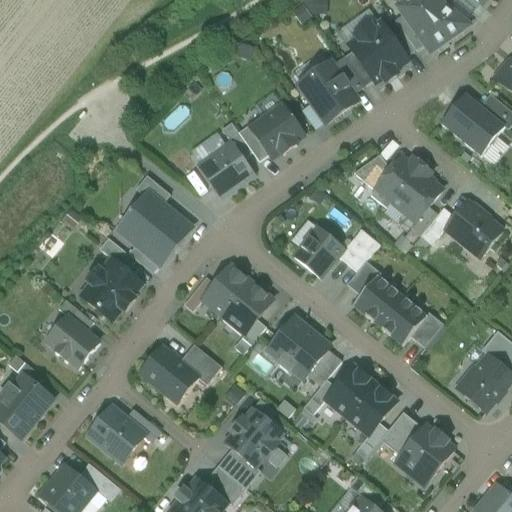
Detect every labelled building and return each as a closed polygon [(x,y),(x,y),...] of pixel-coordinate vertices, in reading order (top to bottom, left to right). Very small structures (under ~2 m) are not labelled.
[(414,0),(400,11),(430,54),(467,28),(431,0),(414,0)] [(387,34),(374,32),(371,28),(356,39),(358,42),(349,49),(353,55),(374,85),(376,88),(384,82),(387,86),(398,78),(395,74),(408,66),(406,62),(394,46),(395,45),(393,42),(387,34)] [(416,55),(402,35),(393,42),(395,45),(394,46),(406,62),(416,55)] [(374,85),(353,55),(343,62),(364,92),(374,85)] [(364,92),(343,62),(334,69),(354,99),(364,92)] [(331,66),(317,76),(316,82),(301,92),(326,128),(359,105),(354,99),(334,69),(331,66)] [(511,68),(509,72),(505,69),(494,82),(511,96),(511,68)] [(505,130),(465,98),(439,127),(482,160),(505,130)] [(283,109),(251,132),(269,159),(272,162),(281,155),(284,158),(297,149),(295,146),(304,139),(283,109)] [(239,136),(232,127),(222,134),(231,147),(243,163),(253,156),(239,136)] [(251,132),(249,130),(239,136),(253,156),(260,166),(269,159),(251,132)] [(486,161),(497,167),(507,148),(496,142),(486,161)] [(231,147),(199,170),(222,202),(254,179),(243,163),(231,147)] [(380,159),(354,177),(375,194),(393,173),(387,169),(380,159)] [(375,194),(371,199),(387,213),(392,207),(416,226),(429,211),(443,194),(427,181),(431,176),(413,162),(409,166),(403,161),(375,194)] [(114,236),(160,272),(195,231),(150,194),(114,236)] [(455,221),(446,233),(482,262),(503,235),(467,206),(455,221)] [(416,226),(411,232),(421,240),(439,219),(429,211),(416,226)] [(439,219),(421,240),(432,249),(446,233),(455,221),(444,212),(439,219)] [(318,231),(294,260),(321,283),(339,261),(345,254),(318,231)] [(345,254),(339,261),(357,276),(380,248),(362,233),(345,254)] [(137,265),(109,242),(100,253),(112,263),(128,276),(137,265)] [(112,263),(102,275),(99,272),(88,285),(92,287),(81,300),(112,325),(123,313),(125,315),(135,302),(133,300),(143,288),(128,276),(112,263)] [(224,321),(251,287),(230,269),(204,304),(224,321)] [(379,329),(402,301),(379,281),(354,311),(379,329)] [(251,287),(224,321),(245,338),(257,324),(273,304),(251,287)] [(379,329),(403,349),(427,321),(402,301),(379,329)] [(94,326),(66,304),(59,313),(68,321),(86,336),(94,326)] [(68,321),(47,346),(58,354),(56,356),(67,365),(68,363),(79,371),(99,346),(86,336),(68,321)] [(312,337),(294,322),(268,354),(278,368),(284,373),(312,337)] [(245,338),(235,351),(244,359),(266,331),(257,324),(245,338)] [(331,351),(312,337),(284,373),(289,376),(304,383),(331,351)] [(222,371),(194,348),(180,366),(199,381),(198,382),(207,389),(222,371)] [(180,366),(163,351),(141,377),(177,407),(198,382),(199,381),(180,366)] [(44,382),(16,359),(9,368),(23,380),(37,391),(44,382)] [(459,396),(485,416),(511,383),(511,378),(488,359),(478,372),(474,368),(465,380),(467,384),(459,396)] [(347,422),(374,387),(354,370),(325,405),(347,422)] [(23,380),(14,392),(10,389),(0,401),(0,403),(3,406),(0,409),(0,423),(22,441),(52,404),(37,391),(23,380)] [(396,405),(374,387),(347,422),(369,439),(396,405)] [(112,413),(91,439),(123,466),(144,440),(144,439),(142,437),(112,413)] [(252,414),(243,425),(240,422),(232,432),(235,435),(226,446),(256,471),(264,461),(269,465),(280,453),(275,449),(283,439),(259,419),(252,414)] [(161,435),(151,427),(142,437),(144,439),(144,440),(152,446),(161,435)] [(395,466),(425,490),(455,453),(426,429),(395,466)] [(82,511),(96,495),(66,469),(40,500),(50,508),(47,511),(82,511)] [(246,493),(219,470),(203,489),(227,508),(227,509),(231,511),(246,493)] [(105,481),(95,493),(104,500),(113,488),(105,481)] [(377,511),(385,504),(357,481),(349,490),(362,501),(375,511),(377,511)] [(197,483),(188,494),(185,492),(176,502),(179,504),(173,511),(224,511),(227,509),(227,508),(203,489),(197,483)] [(511,511),(511,500),(497,488),(477,511),(511,511)] [(375,511),(362,501),(353,511),(375,511)]
